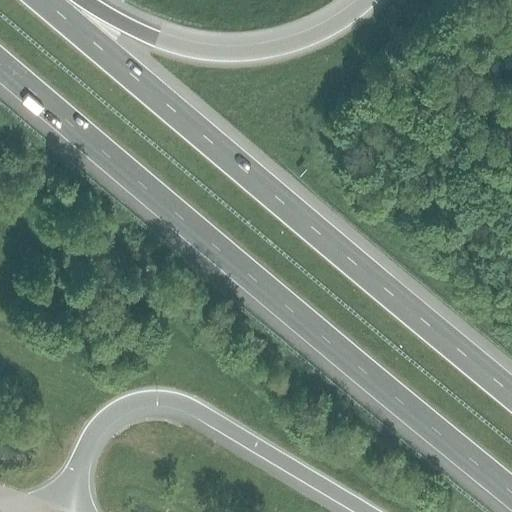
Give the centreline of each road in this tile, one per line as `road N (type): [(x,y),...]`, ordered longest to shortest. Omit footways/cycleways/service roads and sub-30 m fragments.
road 1 (motorway): [(0,69),(511,498)]
road 2 (motorway): [(511,398),(40,0)]
road 3 (motorway): [(60,511),(91,431),(120,410),(165,403),(362,511)]
road 4 (motorway): [(372,0),(284,52),(208,58),(143,40),(74,0)]
